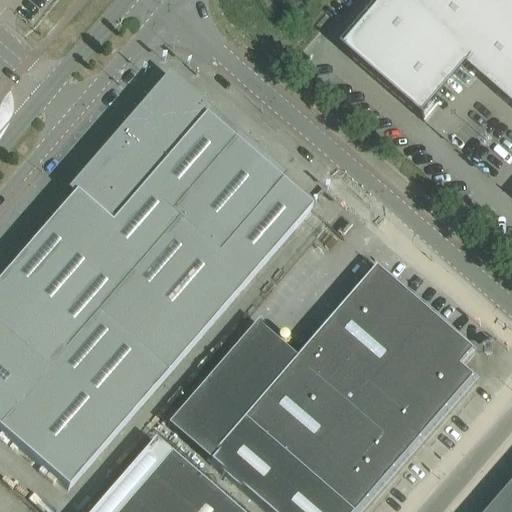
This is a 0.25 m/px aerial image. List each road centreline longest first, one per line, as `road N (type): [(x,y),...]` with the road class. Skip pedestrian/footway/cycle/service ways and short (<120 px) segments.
road 1 (unclassified): [(511,319),(160,15)]
road 2 (unknown): [(439,256),(483,206),(424,154)]
road 3 (unclassified): [(68,118),(160,15)]
road 4 (unclassified): [(126,0),(43,95)]
road 5 (unclassified): [(431,511),(511,419)]
